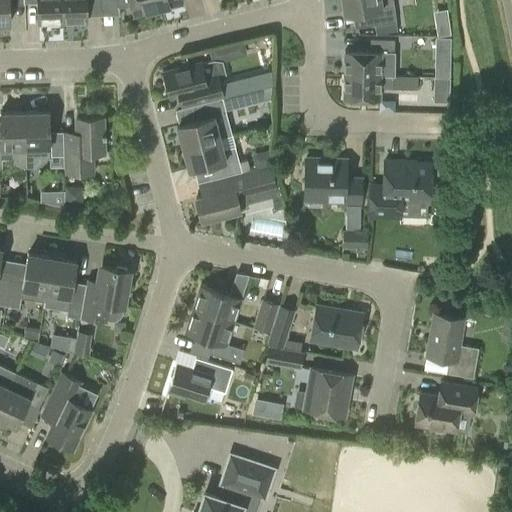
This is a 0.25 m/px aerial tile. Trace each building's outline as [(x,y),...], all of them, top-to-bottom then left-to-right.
[(7,5),(24,4),(23,0),(0,0),(0,24),(8,24),(7,5)] [(23,0),(24,4),(24,2),(37,2),(37,23),(62,23),(61,0),(23,0)] [(61,0),(62,23),(86,22),(86,1),(100,0),(99,0),(61,0)] [(157,8),(155,0),(101,0),(102,8),(129,6),(131,15),(157,8)] [(155,0),(157,8),(182,2),(181,0),(155,0)] [(392,0),(341,0),(343,13),(352,11),(355,27),(396,21),(392,0)] [(441,33),(454,30),(449,6),(436,9),(441,33)] [(437,98),(453,99),(454,34),(437,34),(437,98)] [(345,74),(380,75),(381,61),(394,61),(394,39),(370,39),(370,52),(345,51),(345,74)] [(200,62),(163,72),(169,97),(179,95),(182,108),(194,105),(222,97),(261,87),(258,74),(217,85),(211,61),(201,63),(200,62)] [(417,76),(380,75),(345,74),(344,97),(380,98),(380,87),(417,88),(417,76)] [(262,88),(252,90),(256,102),(265,99),(262,88)] [(232,134),(224,106),(222,97),(194,105),(197,119),(177,125),(183,147),(232,134)] [(17,167),(26,167),(24,111),(0,111),(0,168),(2,168),(2,159),(12,159),(12,162),(17,167)] [(50,167),(63,166),(62,131),(48,132),(48,111),(24,111),(26,167),(35,167),(39,161),(39,158),(50,158),(50,167)] [(76,131),(62,131),(63,166),(64,166),(64,174),(95,173),(94,151),(102,151),(102,116),(76,117),(76,131)] [(232,134),(183,147),(188,169),(207,164),(211,179),(242,171),(235,146),(232,134)] [(305,158),(304,198),(322,199),(322,205),(360,206),(361,175),(345,175),(345,158),(305,158)] [(400,200),(430,200),(431,159),(384,159),(384,184),(371,183),(370,214),(400,215),(400,200)] [(202,195),(195,197),(201,220),(240,210),(240,208),(244,207),(246,204),(243,193),(276,185),(271,164),(242,171),(211,179),(212,179),(215,191),(202,195)] [(66,203),(83,202),(82,186),(65,186),(66,203)] [(367,249),(367,230),(343,230),(343,248),(367,249)] [(0,247),(0,304),(5,305),(13,260),(0,258),(0,249),(0,247)] [(44,301),(46,292),(52,257),(27,252),(26,263),(13,260),(5,305),(19,307),(21,297),(44,301)] [(44,301),(43,306),(67,310),(66,315),(80,318),(80,317),(86,283),(72,281),(75,261),(52,257),(46,292),(44,301)] [(87,278),(86,283),(80,317),(108,322),(109,320),(115,320),(122,314),(123,305),(129,270),(102,265),(99,280),(95,279),(87,278)] [(243,294),(250,275),(241,271),(233,290),(243,294)] [(200,286),(193,308),(231,320),(238,298),(200,286)] [(269,331),(279,303),(262,298),(253,326),(269,331)] [(279,304),(267,342),(283,347),(296,308),(279,304)] [(361,313),(316,304),(310,338),(355,346),(361,313)] [(236,346),(224,343),(231,320),(193,308),(186,330),(196,334),(193,344),(191,344),(189,351),(208,357),(209,353),(239,362),(244,349),(236,346)] [(511,312),(506,311),(502,332),(511,333),(511,312)] [(434,313),(427,354),(448,358),(446,372),(473,377),(478,347),(459,344),(464,318),(434,313)] [(64,349),(73,351),(75,338),(67,336),(64,349)] [(74,343),(73,352),(88,355),(89,346),(74,343)] [(300,368),(304,351),(283,347),(268,345),(265,362),(300,368)] [(48,360),(59,365),(64,354),(53,349),(48,360)] [(185,392),(204,399),(207,387),(225,392),(232,368),(195,357),(192,367),(176,362),(166,390),(184,396),(185,392)] [(0,404),(16,372),(0,364),(0,404)] [(296,390),(294,406),(344,415),(350,373),(311,367),(307,391),(296,390)] [(72,447),(90,409),(74,401),(83,380),(61,370),(40,414),(53,421),(46,435),(72,447)] [(245,371),(242,380),(251,383),(254,374),(245,371)] [(36,382),(16,372),(0,404),(0,418),(16,425),(18,421),(30,426),(38,409),(37,408),(47,387),(36,382)] [(415,423),(455,430),(458,414),(473,416),(478,385),(440,379),(438,394),(420,391),(415,423)] [(255,398),(252,413),(280,418),(282,403),(255,398)] [(205,493),(198,511),(238,511),(241,504),(238,503),(242,490),(264,497),(273,468),(230,454),(221,482),(223,483),(219,497),(205,493)]
